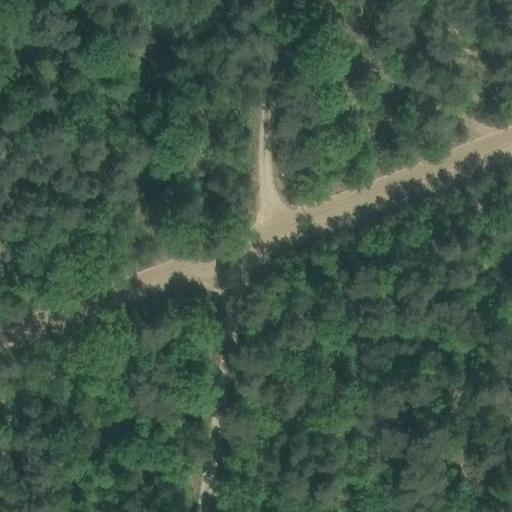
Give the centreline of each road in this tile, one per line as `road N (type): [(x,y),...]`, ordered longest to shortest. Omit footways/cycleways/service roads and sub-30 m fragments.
road 1 (track): [(0,337),(511,142)]
road 2 (track): [(199,511),(218,429),(237,252)]
